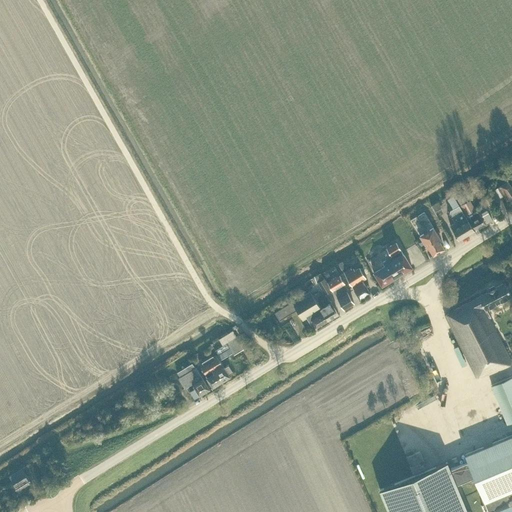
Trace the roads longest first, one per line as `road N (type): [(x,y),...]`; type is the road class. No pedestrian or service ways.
road 1 (tertiary): [(59,504),(74,483),(511,218)]
road 2 (track): [(39,0),(205,295),(279,360)]
